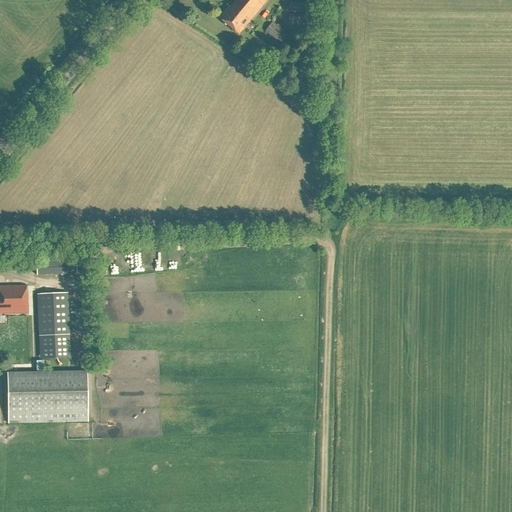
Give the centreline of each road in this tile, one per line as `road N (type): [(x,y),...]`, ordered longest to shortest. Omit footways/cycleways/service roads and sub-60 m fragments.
road 1 (track): [(325,511),(332,263),(326,243),(97,250),(76,280),(0,272)]
road 2 (track): [(326,243),(333,228),(337,0)]
road 3 (tertiary): [(0,161),(133,0)]
